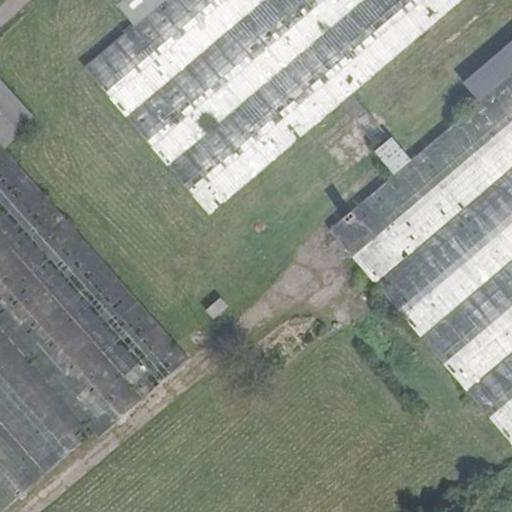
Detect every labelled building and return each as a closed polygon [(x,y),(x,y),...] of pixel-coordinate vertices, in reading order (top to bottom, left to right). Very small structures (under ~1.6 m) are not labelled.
[(164,0),(134,26),(84,69),(208,215),(461,0),(164,0)] [(111,0),(134,26),(164,0),(111,0)] [(511,33),(457,81),(477,105),(511,75),(511,33)] [(511,445),(511,75),(477,105),(411,161),(329,230),(511,445)] [(0,145),(3,149),(35,121),(0,81),(0,145)] [(353,132),(370,151),(386,137),(369,118),(353,132)] [(0,145),(0,511),(1,511),(91,434),(96,440),(189,358),(3,149),(0,145)]
